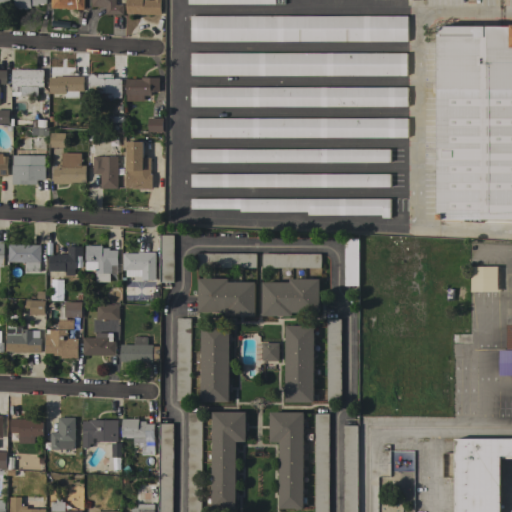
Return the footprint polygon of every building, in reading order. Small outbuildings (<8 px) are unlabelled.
[(14,8),(14,0),(46,0),(46,3),(38,3),(38,6),(31,6),(31,8),(14,8)] [(50,8),(50,0),(84,0),(84,8),(83,8),(83,9),(67,9),(67,8),(51,8),(50,8)] [(105,14),(106,7),(91,6),(91,0),(116,0),(116,2),(122,3),(122,5),(123,5),(123,15),(105,14)] [(133,14),(133,13),(126,13),(126,0),(161,0),(161,15),(133,14)] [(407,16),(407,41),(191,41),(191,16),(407,16)] [(511,220),(438,220),(438,26),(511,26),(511,25),(511,220)] [(191,75),(191,53),(407,53),(407,76),(191,75)] [(44,69),(44,87),(38,87),(38,96),(20,96),(20,92),(11,92),(11,69),(44,69)] [(121,98),(89,98),(89,93),(88,93),(88,74),(113,74),(113,78),(121,78),(121,98)] [(49,93),(50,77),(56,77),(56,76),(84,77),(84,91),(66,91),(66,94),(49,93)] [(159,77),(159,92),(151,92),(151,96),(144,96),(144,101),(126,101),(126,79),(141,79),(141,77),(159,77)] [(191,106),(191,87),(407,87),(407,106),(191,106)] [(0,123),(0,110),(9,110),(9,123),(0,123)] [(124,116),(124,131),(108,131),(108,116),(124,116)] [(163,118),(163,132),(148,132),(148,118),(163,118)] [(191,137),(191,118),(407,118),(407,137),(191,137)] [(50,147),(50,133),(65,133),(65,147),(50,147)] [(132,189),(132,188),(125,188),(125,171),(126,171),(127,141),(144,142),(144,158),(151,158),(151,174),(152,174),(152,189),(132,189)] [(191,162),(191,149),(390,149),(390,162),(191,162)] [(8,176),(0,176),(0,153),(3,153),(3,156),(8,156),(8,176)] [(81,153),(81,165),(86,165),(86,182),(70,182),(70,184),(53,183),(53,169),(61,169),(61,153),(81,153)] [(43,180),(37,180),(37,184),(12,184),(12,155),(43,155),(43,180)] [(123,173),(118,173),(117,189),(100,188),(101,174),(93,174),(93,156),(117,157),(123,157),(123,173)] [(191,187),(191,174),(390,174),(390,187),(191,187)] [(308,215),(308,211),(240,211),(240,209),(191,209),(191,199),(390,199),(390,218),(382,218),(382,215),(308,215)] [(174,282),(160,282),(160,235),(174,235),(174,282)] [(344,238),(358,238),(359,286),(345,286),(344,238)] [(41,245),(40,262),(40,271),(25,271),(26,262),(8,262),(8,244),(41,245)] [(82,246),(82,256),(76,256),(76,269),(75,269),(75,275),(65,275),(65,271),(49,271),(49,255),(56,255),(56,254),(68,254),(68,246),(82,246)] [(96,282),(96,274),(95,274),(95,270),(85,270),(85,246),(102,246),(102,248),(109,248),(109,250),(117,250),(117,275),(111,275),(111,273),(110,273),(110,282),(96,282)] [(155,280),(141,280),(141,276),(126,276),(126,270),(123,270),(123,253),(138,253),(138,252),(155,252),(155,253),(156,253),(155,280)] [(197,267),(198,253),(256,253),(256,268),(197,267)] [(321,254),(321,268),(262,267),(262,253),(321,254)] [(470,291),(470,266),(484,266),(497,266),(497,291),(483,291),(470,291)] [(226,316),(226,312),(199,312),(199,278),(228,278),(228,282),(255,282),(255,316),(226,316)] [(263,316),(263,282),(290,283),(290,279),(320,279),(319,313),(292,313),(292,316),(263,316)] [(30,314),(30,308),(22,308),(22,300),(45,300),(44,315),(30,314)] [(81,302),(82,317),(65,317),(65,313),(62,313),(62,303),(65,303),(65,302),(81,302)] [(97,319),(97,304),(119,305),(119,320),(97,319)] [(78,328),(60,329),(60,317),(78,317),(78,328)] [(177,318),(191,318),(190,401),(176,401),(177,318)] [(341,402),(327,401),(327,319),(341,319),(341,402)] [(506,324),(511,324),(511,375),(498,375),(498,349),(506,349),(506,324)] [(202,325),(230,325),(229,402),(201,402),(202,325)] [(313,402),(285,402),(286,326),(314,326),(313,402)] [(13,353),(13,351),(6,351),(7,335),(8,335),(8,328),(21,328),(21,331),(39,331),(39,338),(41,338),(41,353),(13,353)] [(45,330),(68,330),(68,339),(78,339),(78,358),(61,358),(61,356),(54,356),(54,353),(45,353),(45,330)] [(83,355),(83,338),(96,338),(96,333),(113,333),(112,341),(115,341),(115,355),(83,355)] [(121,362),(121,344),(134,345),(134,337),(147,337),(147,345),(153,345),(153,346),(159,346),(159,360),(153,360),(153,362),(121,362)] [(278,361),(262,361),(262,343),(279,343),(278,361)] [(236,508),(212,508),(212,412),(246,412),(246,442),(236,442),(236,508)] [(303,509),(279,508),(280,442),(270,442),(270,412),(304,412),(303,509)] [(187,511),(187,413),(201,413),(201,511),(187,511)] [(329,511),(315,511),(315,413),(329,413),(329,511)] [(75,442),(74,442),(74,449),(50,449),(50,432),(58,432),(58,417),(75,417),(75,442)] [(28,419),(28,420),(43,420),(43,436),(33,436),(33,442),(19,442),(19,433),(11,433),(11,419),(28,419)] [(118,420),(118,441),(97,441),(97,438),(93,438),(93,443),(90,443),(90,448),(82,447),(82,421),(89,421),(89,419),(118,420)] [(122,438),(122,419),(138,419),(138,421),(146,422),(146,423),(154,424),(154,446),(148,446),(148,447),(133,447),(133,438),(122,438)] [(158,511),(159,423),(173,423),(172,511),(158,511)] [(357,511),(343,511),(343,425),(357,425),(357,511)] [(455,511),(455,439),(511,439),(511,459),(501,459),(501,511),(455,511)] [(121,456),(112,456),(112,448),(111,448),(111,443),(121,443),(121,456)] [(7,453),(15,453),(15,470),(7,470),(7,453)] [(45,509),(45,511),(10,511),(10,497),(21,497),(21,506),(27,506),(27,509),(42,509),(45,509)] [(50,511),(51,511),(51,502),(65,502),(65,510),(71,510),(71,511),(82,511),(50,511)]
